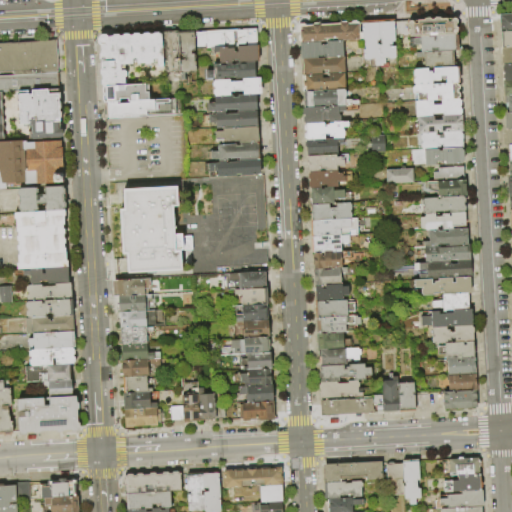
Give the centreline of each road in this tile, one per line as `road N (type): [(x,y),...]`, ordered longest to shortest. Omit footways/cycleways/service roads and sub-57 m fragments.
road 1 (residential): [(475,0),(503,511)]
road 2 (residential): [(275,0),(300,442)]
road 3 (secondary): [(79,74),(97,392)]
road 4 (residential): [(299,0),(0,17)]
road 5 (tertiary): [(300,442),(164,449)]
